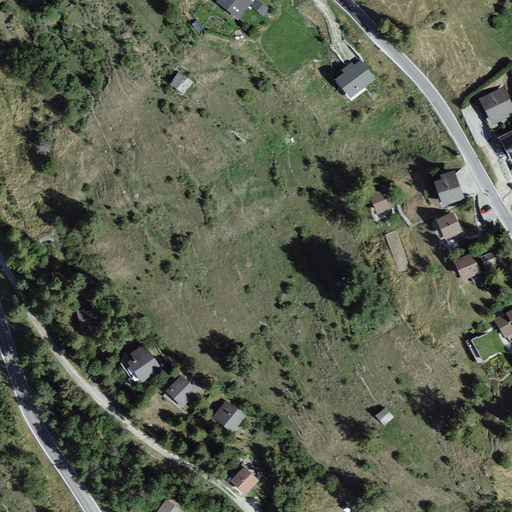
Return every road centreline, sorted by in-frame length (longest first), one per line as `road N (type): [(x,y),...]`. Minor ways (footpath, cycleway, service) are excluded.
road 1 (track): [(252,511),(104,404),(44,337),(0,257)]
road 2 (tertiary): [(343,0),(446,113),(511,228)]
road 3 (tertiary): [(93,511),(32,417),(0,323)]
